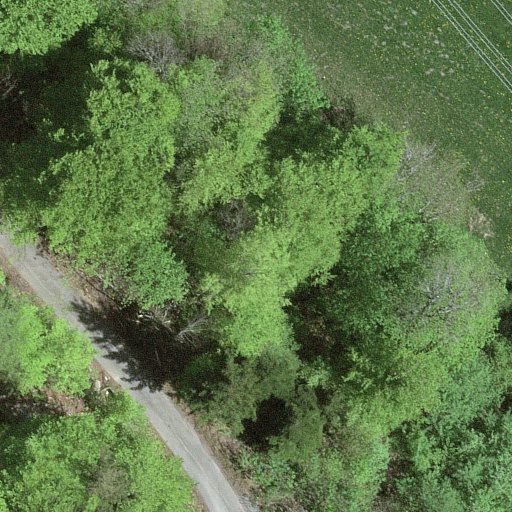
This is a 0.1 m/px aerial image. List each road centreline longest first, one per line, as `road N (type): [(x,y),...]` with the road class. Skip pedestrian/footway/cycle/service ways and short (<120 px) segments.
road 1 (track): [(0,221),(218,511)]
road 2 (track): [(193,511),(0,390)]
